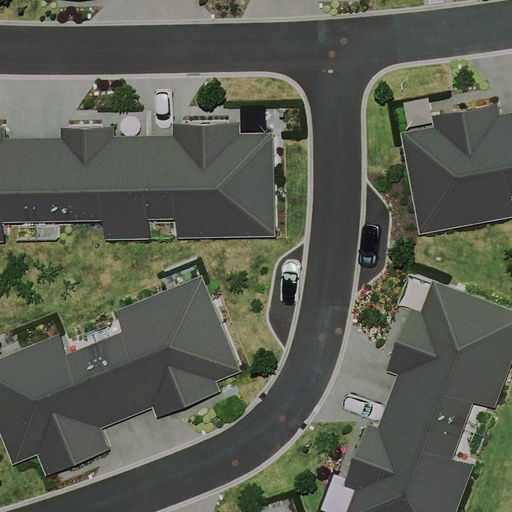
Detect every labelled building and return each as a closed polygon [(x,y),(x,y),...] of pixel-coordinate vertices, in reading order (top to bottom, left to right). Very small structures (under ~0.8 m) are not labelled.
[(46,0),(46,9),(405,10),(405,0),(46,0)] [(511,105),(420,122),(441,244),(511,231),(511,105)] [(0,124),(0,254),(302,254),(302,125),(0,124)] [(274,384),(236,288),(7,377),(46,473),(274,384)] [(355,511),(503,511),(511,488),(511,317),(435,290),(355,511)]
